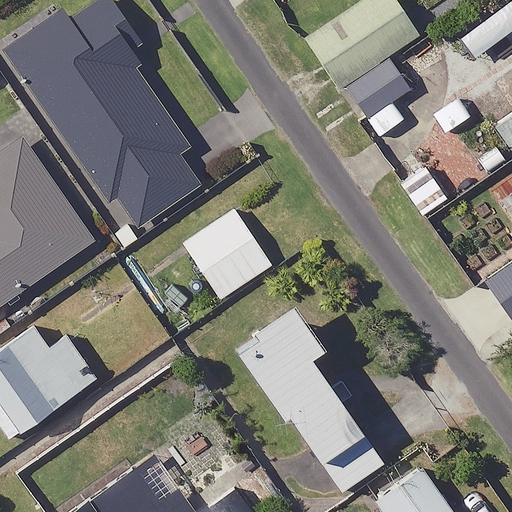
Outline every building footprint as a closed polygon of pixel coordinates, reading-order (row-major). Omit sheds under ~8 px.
[(140,225),(197,189),(180,163),(191,156),(126,56),(137,49),(105,0),(72,22),(66,12),(11,48),(113,206),(123,199),(140,225)] [(364,0),(307,40),(364,121),(411,88),(389,56),(420,34),(395,0),(364,0)] [(502,30),(484,3),(458,21),(476,48),(502,30)] [(511,112),(511,103),(498,83),(472,101),(490,128),(511,112)] [(0,302),(95,238),(25,135),(0,151),(0,302)] [(450,199),(432,172),(405,190),(423,216),(450,199)] [(273,264),(234,208),(183,243),(222,299),(273,264)] [(511,270),(492,285),(511,312),(511,270)] [(324,351),(293,308),(234,351),(286,422),(289,420),(342,492),(385,461),(312,359),(324,351)] [(48,346),(34,325),(0,348),(0,424),(11,440),(99,380),(67,333),(48,346)] [(200,422),(172,443),(190,469),(219,448),(200,422)] [(197,511),(157,454),(71,511),(275,511),(289,503),(264,466),(197,511)] [(452,511),(422,468),(376,500),(384,511),(452,511)]
